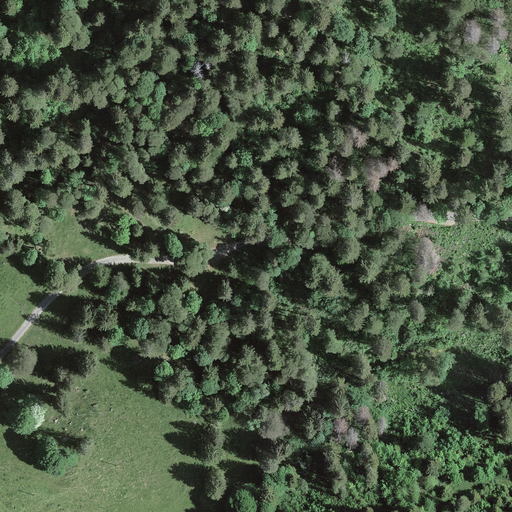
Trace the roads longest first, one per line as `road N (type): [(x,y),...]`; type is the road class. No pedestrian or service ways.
road 1 (unclassified): [(0,358),(73,278),(100,264),(183,260),(248,241),(336,236),(425,216),(511,219)]
road 2 (track): [(183,260),(95,172),(0,153)]
road 3 (track): [(511,69),(355,0)]
